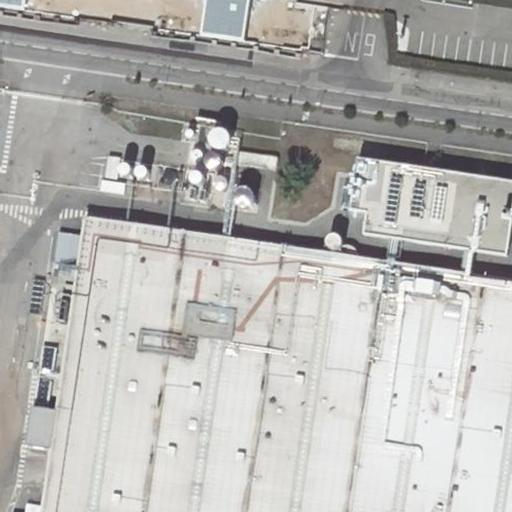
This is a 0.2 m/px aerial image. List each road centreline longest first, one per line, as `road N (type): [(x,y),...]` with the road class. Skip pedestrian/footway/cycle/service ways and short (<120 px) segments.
road 1 (unclassified): [(0,41),(511,117)]
road 2 (unknown): [(362,4),(511,32)]
